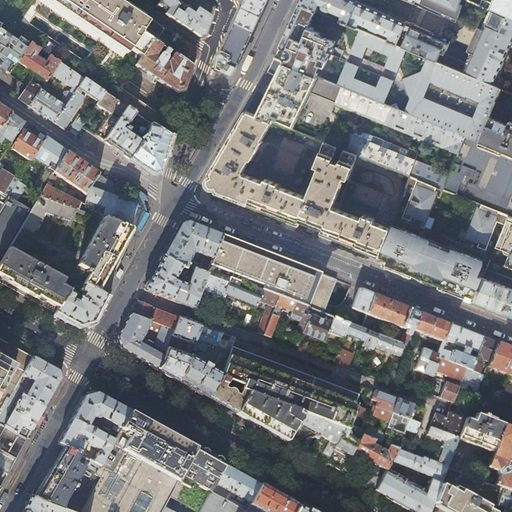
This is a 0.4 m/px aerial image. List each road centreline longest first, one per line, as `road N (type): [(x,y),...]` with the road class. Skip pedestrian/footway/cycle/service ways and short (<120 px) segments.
road 1 (residential): [(177,201),(511,333)]
road 2 (secondary): [(366,511),(87,359)]
road 3 (tertiary): [(177,201),(87,359)]
road 4 (tertiary): [(87,359),(5,511)]
road 5 (residential): [(197,88),(167,186),(177,201)]
